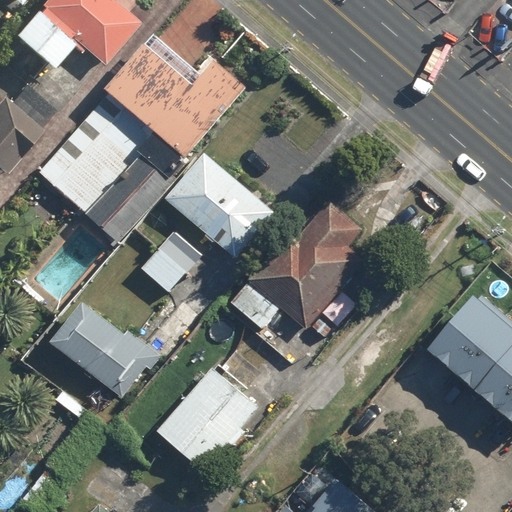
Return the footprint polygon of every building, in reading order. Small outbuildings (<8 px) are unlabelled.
[(50,0),(41,12),(106,67),(142,24),(113,0),(50,0)] [(56,70),(77,46),(38,13),(18,38),(56,70)] [(44,174),(92,217),(144,155),(174,180),(252,89),(223,63),(210,78),(163,36),(44,174)] [(0,169),(8,176),(44,135),(3,101),(0,104),(0,169)] [(170,200),(241,260),(280,213),(210,153),(170,200)] [(296,231),(253,281),(311,331),(370,263),(354,249),(369,232),(336,203),(305,239),(296,231)] [(145,271),(173,295),(206,258),(177,233),(145,271)] [(426,350),(511,422),(511,329),(472,296),(426,350)] [(56,344),(126,398),(150,367),(154,371),(165,357),(131,332),(128,335),(87,303),(56,344)] [(199,332),(171,312),(147,343),(175,364),(199,332)] [(162,432),(208,474),(264,410),(218,369),(162,432)] [(39,511),(45,511),(108,429),(65,397),(56,409),(82,429),(26,502),(39,511)] [(316,509),(313,511),(371,511),(338,484),(327,497),(324,494),(313,506),(316,509)]
